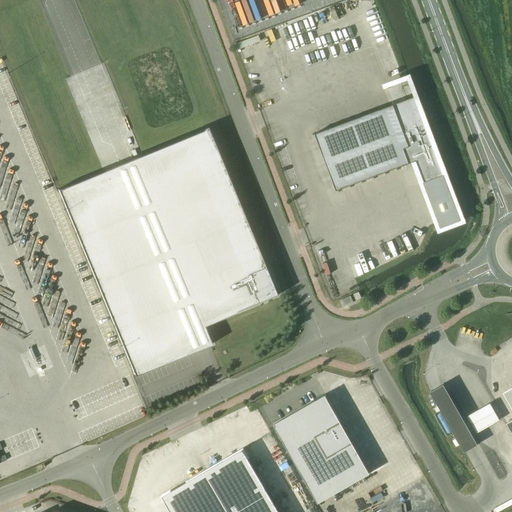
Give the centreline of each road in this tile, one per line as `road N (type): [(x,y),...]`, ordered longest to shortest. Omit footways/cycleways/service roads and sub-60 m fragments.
road 1 (unclassified): [(194,0),(324,346)]
road 2 (unclassified): [(324,346),(88,457)]
road 3 (unclassified): [(462,511),(358,331)]
road 4 (primary): [(461,88),(502,223)]
